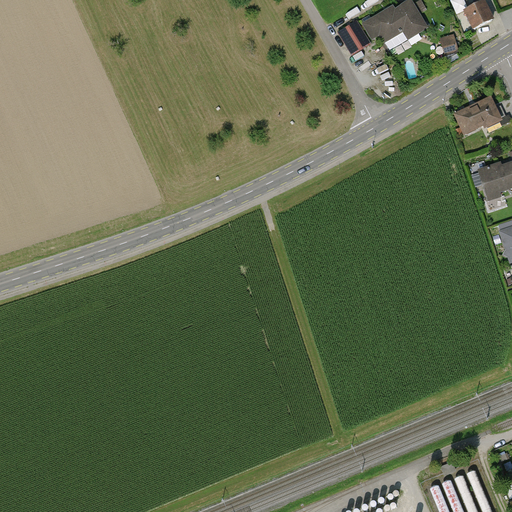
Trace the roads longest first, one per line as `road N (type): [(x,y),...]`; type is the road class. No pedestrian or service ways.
road 1 (track): [(166,511),(340,441),(259,188)]
road 2 (primary): [(0,285),(208,211),(376,127)]
road 3 (track): [(511,436),(478,443),(321,511)]
road 4 (primary): [(376,127),(504,47)]
road 5 (unclassified): [(376,127),(304,0)]
